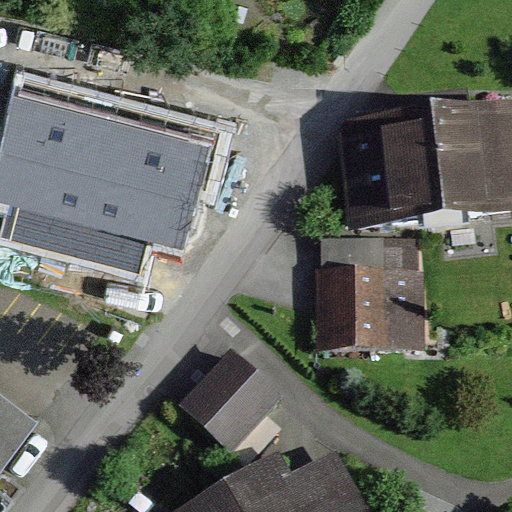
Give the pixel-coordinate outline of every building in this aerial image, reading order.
[(218,137),(18,82),(0,149),(0,214),(7,217),(0,240),(0,241),(145,281),(154,248),(186,257),(218,137)] [(346,238),(511,219),(511,115),(350,131),(341,145),(346,238)] [(412,243),(323,245),(324,273),(318,274),(320,355),(422,353),(421,276),(413,276),(412,243)] [(277,406),(230,363),(182,416),(229,459),(277,406)] [(0,395),(0,463),(33,421),(0,395)] [(365,511),(336,462),(295,486),(281,464),(197,511),(365,511)]
